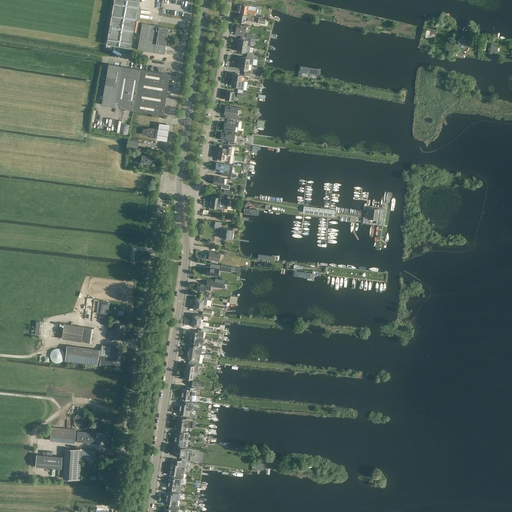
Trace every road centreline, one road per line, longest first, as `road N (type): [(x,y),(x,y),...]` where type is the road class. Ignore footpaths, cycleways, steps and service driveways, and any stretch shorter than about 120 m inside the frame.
road 1 (unclassified): [(114,511),(163,184)]
road 2 (secondary): [(149,511),(186,252),(178,187)]
road 3 (unclassified): [(200,192),(230,0)]
road 4 (track): [(0,355),(21,357),(62,341),(138,347)]
